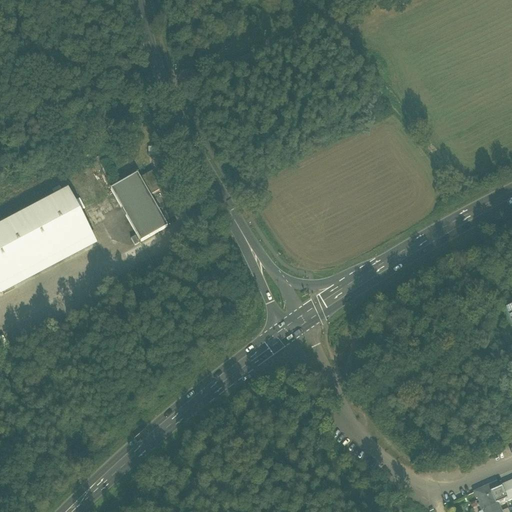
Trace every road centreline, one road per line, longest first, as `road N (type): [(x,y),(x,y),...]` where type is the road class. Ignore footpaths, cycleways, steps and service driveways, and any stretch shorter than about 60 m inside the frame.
road 1 (tertiary): [(241,233),(165,91),(137,0)]
road 2 (unclassified): [(333,398),(382,460),(432,493),(451,493),(511,466)]
road 3 (primary): [(70,511),(219,381)]
road 4 (primary): [(377,270),(511,195)]
